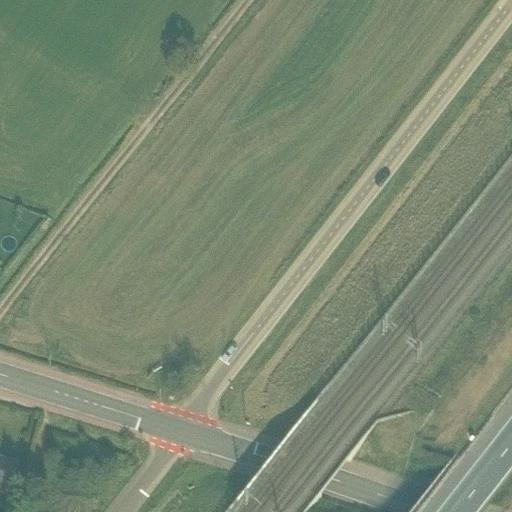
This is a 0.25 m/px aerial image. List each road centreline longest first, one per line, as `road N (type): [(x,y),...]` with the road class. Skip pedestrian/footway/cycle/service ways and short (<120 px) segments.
road 1 (tertiary): [(511,6),(184,431)]
road 2 (track): [(0,315),(251,0)]
road 3 (tertiary): [(438,511),(184,431)]
road 4 (tertiary): [(0,371),(184,431)]
